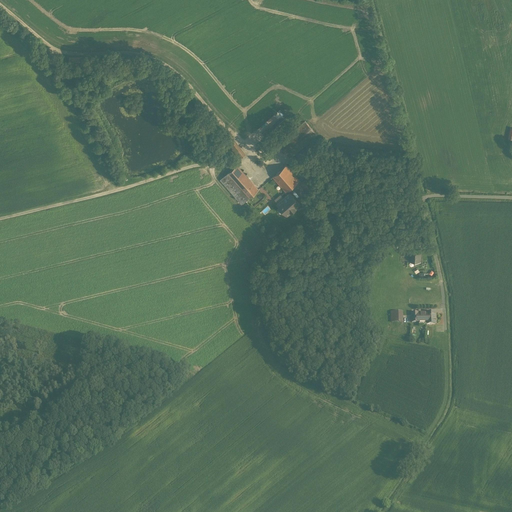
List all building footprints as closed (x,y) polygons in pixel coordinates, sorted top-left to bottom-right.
[(275,117),(277,119),(285,115),(282,109),(271,115),(273,119),(275,117)] [(305,121),(278,144),(290,158),(293,155),(317,134),(305,121)] [(246,154),(231,135),(225,140),(240,159),(246,154)] [(258,189),(237,165),(227,173),(249,197),(258,189)] [(286,165),(273,176),(286,191),(299,179),(286,165)] [(249,197),(227,173),(220,179),(242,204),(249,197)] [(314,187),(307,178),(301,183),(308,192),(314,187)] [(290,192),(277,203),(287,215),(291,211),(291,212),(296,207),(299,204),(290,192)] [(282,213),(276,220),(285,227),(290,221),(282,213)] [(382,241),(375,255),(378,256),(384,243),(382,241)] [(421,249),(407,248),(406,253),(409,253),(409,261),(420,261),(421,249)] [(403,322),(403,311),(391,311),(391,323),(403,322)] [(436,313),(426,314),(426,322),(426,325),(436,324),(436,313)] [(426,314),(419,315),(419,314),(412,314),(412,323),(426,322),(426,314)]
